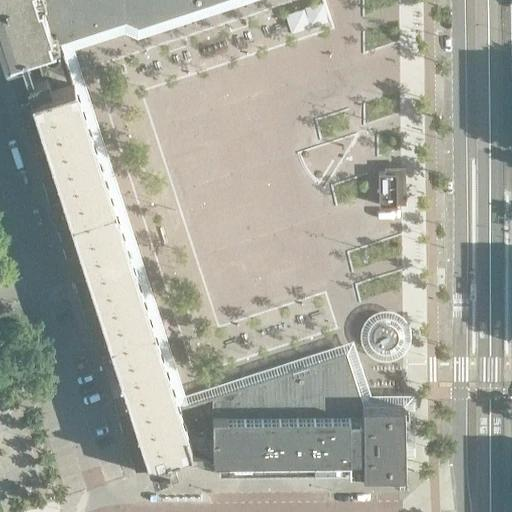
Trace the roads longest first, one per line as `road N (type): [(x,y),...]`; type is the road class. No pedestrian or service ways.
road 1 (secondary): [(455,0),(463,508)]
road 2 (residential): [(103,511),(37,290)]
road 3 (residential): [(37,290),(0,167)]
